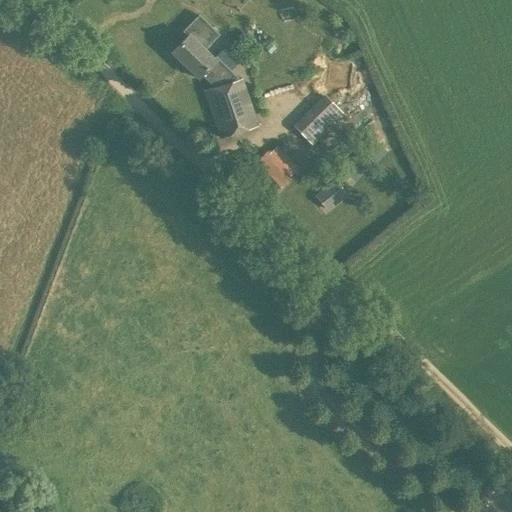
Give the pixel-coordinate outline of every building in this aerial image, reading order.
[(201,75),(213,88),(237,81),(239,78),(207,48),(220,35),(200,16),(185,31),(189,36),(172,53),(198,78),(201,75)] [(237,81),(213,88),(204,90),(218,137),(257,125),(243,79),(237,81)] [(295,124),(313,142),(342,115),(323,97),(295,124)] [(242,173),(267,199),(291,176),(267,150),(242,173)] [(314,196),(328,213),(346,198),(332,180),(314,196)]
